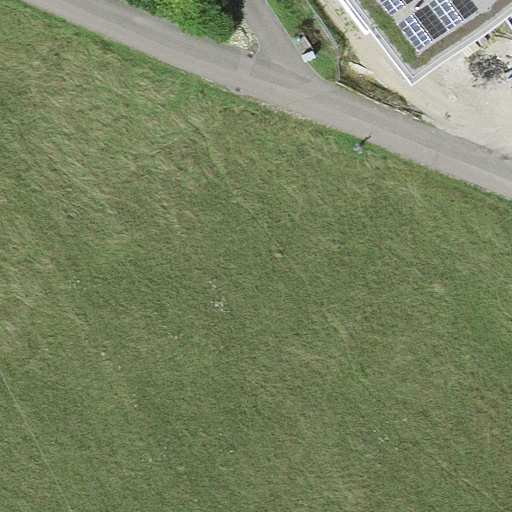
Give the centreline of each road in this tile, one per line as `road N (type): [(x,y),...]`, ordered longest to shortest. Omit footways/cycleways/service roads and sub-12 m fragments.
road 1 (residential): [(293,83),(511,175)]
road 2 (residential): [(94,0),(293,83)]
